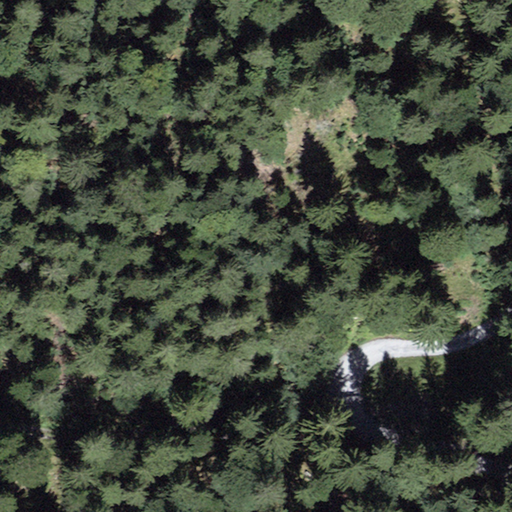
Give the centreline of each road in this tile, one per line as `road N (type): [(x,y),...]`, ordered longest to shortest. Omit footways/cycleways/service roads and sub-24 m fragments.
road 1 (unclassified): [(511,313),(438,349),(364,355),(351,364),(339,397),(345,413),(371,433),(511,478)]
road 2 (track): [(0,428),(100,438),(174,428),(293,391),(341,389)]
